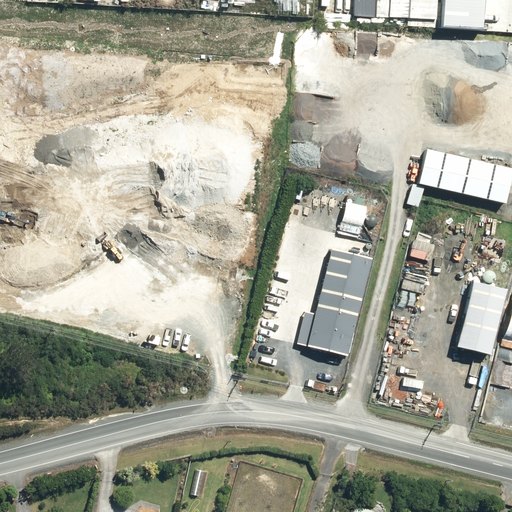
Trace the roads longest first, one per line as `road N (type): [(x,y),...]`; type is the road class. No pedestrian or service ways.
road 1 (unclassified): [(511,468),(245,410),(144,425),(0,463)]
road 2 (unknown): [(346,426),(390,220),(397,133)]
road 3 (unknown): [(397,133),(449,128),(478,108),(467,74),(441,62),(422,61),(401,76)]
road 4 (track): [(144,425),(0,421)]
